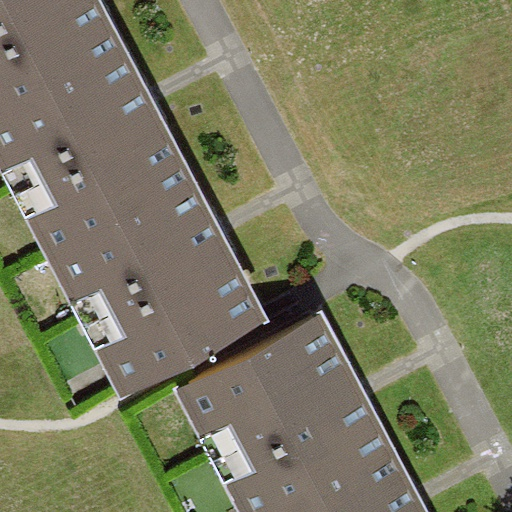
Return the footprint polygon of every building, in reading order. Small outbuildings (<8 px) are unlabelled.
[(0,0),(0,108),(135,36),(116,0),(0,0)] [(0,108),(0,121),(62,243),(204,169),(135,36),(0,108)] [(274,305),(204,169),(62,243),(132,378),(274,305)] [(193,384),(259,511),(269,511),(401,444),(332,311),(193,384)] [(436,511),(401,444),(269,511),(436,511)]
